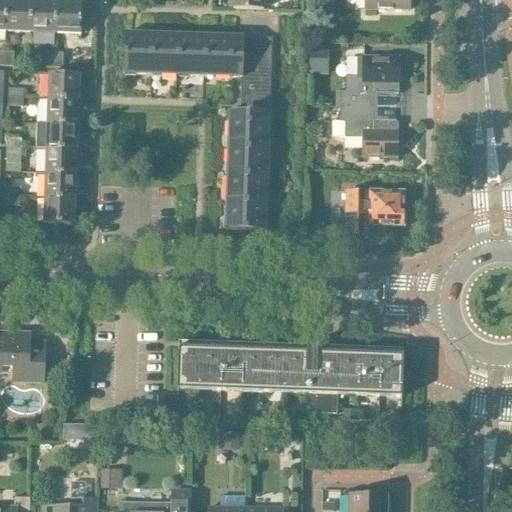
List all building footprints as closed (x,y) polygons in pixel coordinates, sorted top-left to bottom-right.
[(262,11),(262,0),(232,0),(232,10),(262,11)] [(364,0),(364,10),(409,11),(409,0),(364,0)] [(31,33),(32,3),(7,2),(6,32),(31,33)] [(56,34),(57,4),(32,3),(31,33),(56,34)] [(80,35),(81,5),(57,4),(56,34),(80,35)] [(224,231),(259,232),(263,122),(260,121),(260,113),(269,113),(271,39),(242,38),(242,46),(233,46),(233,43),(125,40),(125,35),(124,35),(123,75),(241,79),(240,112),(228,112),(224,231)] [(308,44),(308,55),(327,55),(327,44),(308,44)] [(5,52),(5,67),(13,67),(13,52),(5,52)] [(54,69),(55,53),(45,53),(44,68),(54,69)] [(55,53),(54,69),(62,69),(63,54),(55,53)] [(340,108),(376,108),(376,107),(375,107),(375,94),(398,94),(399,59),(363,58),(363,77),(345,77),(345,92),(340,92),(340,108)] [(47,100),(78,101),(79,75),(48,74),(47,100)] [(7,98),(22,99),(23,90),(7,89),(7,98)] [(22,108),(22,99),(7,98),(7,107),(22,108)] [(77,126),(78,101),(47,100),(46,124),(77,126)] [(376,109),(376,108),(340,108),(340,123),(331,123),(331,137),(362,139),(362,157),(398,158),(398,122),(374,122),(375,109),(376,109)] [(35,149),(76,150),(77,126),(46,124),(46,125),(36,124),(35,149)] [(5,148),(21,148),(21,140),(6,139),(5,148)] [(20,157),(21,148),(5,148),(5,157),(20,157)] [(75,175),(75,169),(76,150),(35,149),(45,149),(45,174),(75,175)] [(74,200),(75,175),(45,174),(44,199),(74,200)] [(4,197),(19,198),(19,189),(4,189),(4,197)] [(403,227),(403,224),(406,222),(407,213),(403,211),(404,193),(344,191),(343,238),(368,239),(369,226),(403,227)] [(19,207),(19,198),(4,197),(4,206),(19,207)] [(73,225),(74,200),(44,199),(43,224),(73,225)] [(317,225),(307,224),(307,248),(317,248),(317,225)] [(41,382),(42,343),(29,343),(29,336),(0,334),(0,373),(13,374),(12,381),(41,382)] [(317,353),(317,347),(306,346),(305,353),(178,349),(176,391),(304,395),(303,414),(336,415),(336,410),(336,396),(401,399),(402,356),(317,353)] [(362,410),(357,410),(357,421),(367,421),(367,414),(362,410)] [(400,411),(390,410),(390,421),(400,421),(400,411)] [(240,417),(230,417),(230,425),(240,425),(240,417)] [(281,444),(300,443),(299,430),(280,430),(281,444)] [(185,432),(174,432),(174,439),(178,443),(185,443),(185,432)] [(238,450),(239,434),(221,434),(221,450),(238,450)] [(101,484),(119,484),(119,472),(101,472),(101,484)] [(70,483),(69,508),(42,508),(41,511),(95,511),(96,500),(85,500),(85,483),(70,483)] [(121,511),(189,511),(189,492),(171,492),(170,505),(121,505),(121,511)] [(245,511),(245,508),(244,508),(244,496),(218,496),(218,508),(207,508),(206,511),(245,511)] [(386,511),(387,496),(339,496),(338,511),(386,511)] [(28,511),(29,499),(14,499),(14,508),(0,508),(0,511),(28,511)]
